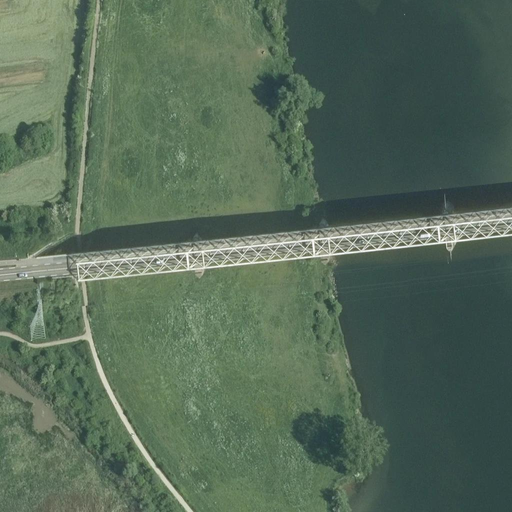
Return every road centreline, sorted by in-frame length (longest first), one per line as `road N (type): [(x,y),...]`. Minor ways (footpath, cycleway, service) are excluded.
road 1 (primary): [(68,267),(511,219)]
road 2 (track): [(89,336),(121,413),(190,511)]
